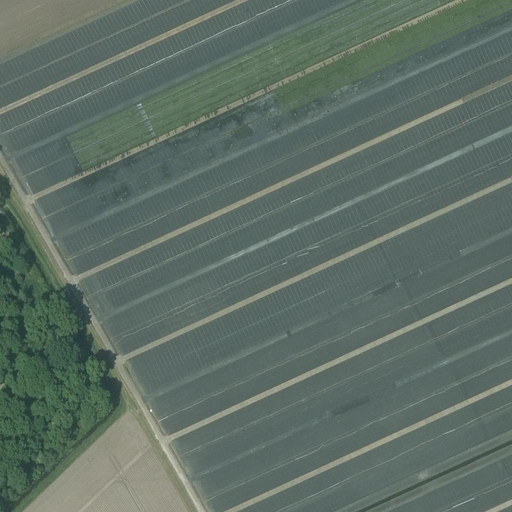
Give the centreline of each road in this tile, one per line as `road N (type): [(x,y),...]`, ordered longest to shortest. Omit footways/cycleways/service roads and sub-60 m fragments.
road 1 (track): [(133,406),(0,177)]
road 2 (track): [(16,511),(132,404)]
